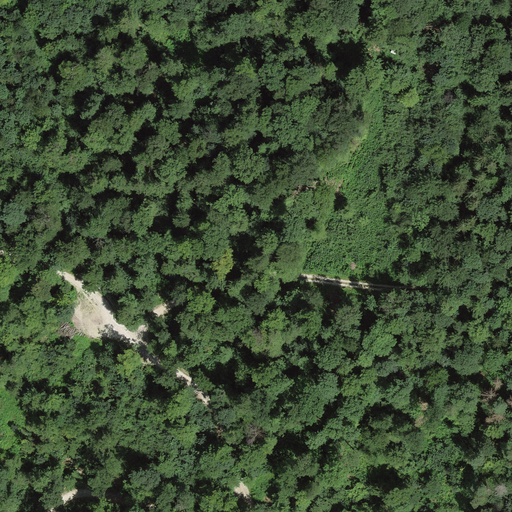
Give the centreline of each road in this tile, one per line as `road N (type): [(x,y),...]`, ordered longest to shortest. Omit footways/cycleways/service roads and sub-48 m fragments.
road 1 (track): [(126,333),(189,297),(259,277),(399,288),(511,272)]
road 2 (track): [(0,252),(91,290),(156,361),(193,381),(222,421),(242,482),(220,511)]
road 3 (track): [(50,511),(80,492),(168,511)]
